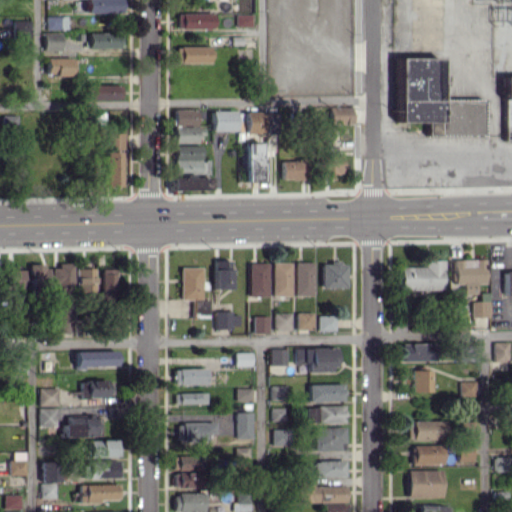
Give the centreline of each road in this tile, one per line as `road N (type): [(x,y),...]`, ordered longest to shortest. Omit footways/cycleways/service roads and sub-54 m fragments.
road 1 (residential): [(376,0),(375,511)]
road 2 (residential): [(152,0),(151,511)]
road 3 (secondary): [(487,217),(0,226)]
